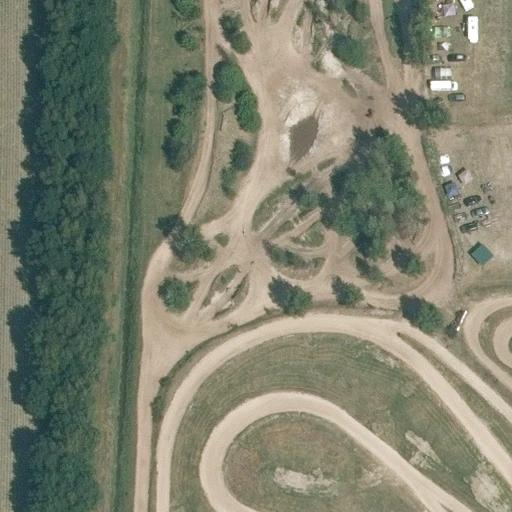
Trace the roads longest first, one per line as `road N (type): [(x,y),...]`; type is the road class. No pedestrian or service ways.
road 1 (track): [(151,302),(179,331),(212,330),(321,289),(378,280),(427,244),(431,206),(405,105),(413,49),(405,0)]
road 2 (track): [(208,0),(216,26),(214,126),(175,238),(155,267),(142,511)]
